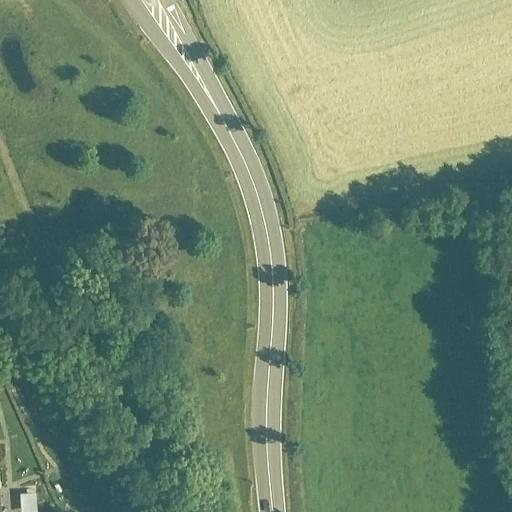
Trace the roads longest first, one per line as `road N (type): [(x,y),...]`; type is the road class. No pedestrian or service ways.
road 1 (primary): [(272,511),(263,431),(268,261),(243,163),(211,103)]
road 2 (primary): [(129,0),(211,103)]
